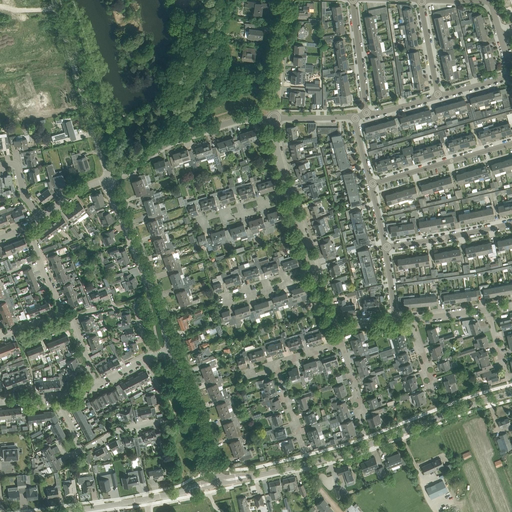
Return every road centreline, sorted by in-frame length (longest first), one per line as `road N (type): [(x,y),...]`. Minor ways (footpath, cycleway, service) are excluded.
road 1 (tertiary): [(219,484),(344,453),(511,393)]
road 2 (unclassified): [(108,181),(48,0)]
road 3 (unclassified): [(108,181),(182,137),(241,119),(273,119)]
road 4 (unclassified): [(169,350),(108,181)]
road 5 (residential): [(370,181),(511,143)]
road 6 (unclassified): [(219,484),(169,350)]
road 7 (residential): [(385,247),(511,223)]
